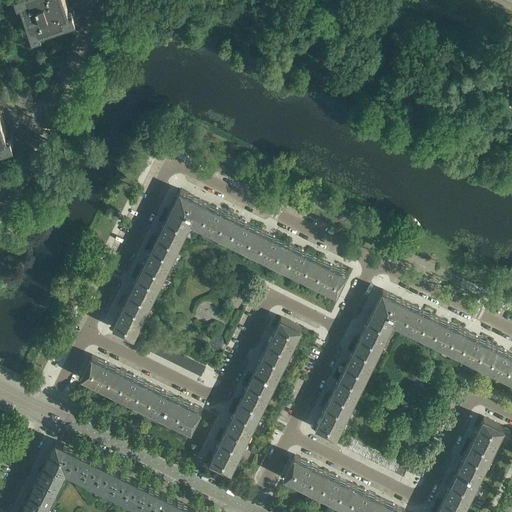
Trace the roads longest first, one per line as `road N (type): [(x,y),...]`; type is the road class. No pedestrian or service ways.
road 1 (residential): [(87,336),(170,162),(370,261)]
road 2 (residential): [(338,327),(271,294),(218,403),(87,336)]
road 3 (residential): [(288,432),(422,497),(474,395),(511,413)]
road 4 (tertiary): [(251,507),(51,409)]
road 5 (residential): [(370,261),(511,329)]
road 6 (residential): [(47,114),(104,0)]
